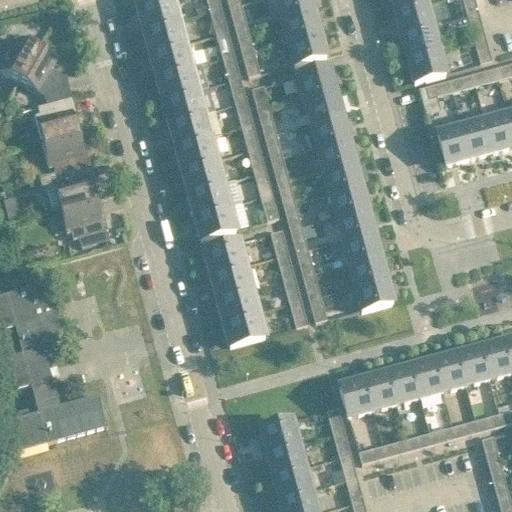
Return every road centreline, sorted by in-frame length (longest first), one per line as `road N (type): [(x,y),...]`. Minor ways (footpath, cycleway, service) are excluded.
road 1 (residential): [(224,511),(86,0)]
road 2 (residential): [(511,194),(437,215),(412,197),(355,0)]
